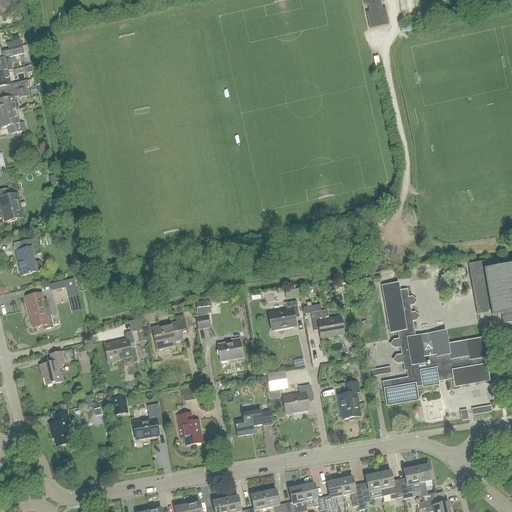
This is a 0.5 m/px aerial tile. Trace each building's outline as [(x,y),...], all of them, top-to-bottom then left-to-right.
[(0,9),(13,6),(11,0),(10,0),(0,2),(0,9)] [(364,0),(365,6),(368,5),(369,12),(366,13),(370,30),(389,26),(385,8),(382,9),(380,2),(383,1),(383,0),(364,0)] [(13,6),(0,9),(0,10),(1,17),(14,14),(13,6)] [(8,50),(22,47),(20,41),(7,44),(8,50)] [(0,52),(1,60),(0,59),(0,73),(8,72),(12,71),(10,63),(9,58),(23,55),(22,47),(0,52)] [(8,72),(0,73),(0,94),(27,88),(29,88),(29,87),(33,87),(31,81),(17,84),(11,85),(8,72)] [(29,97),(27,88),(0,94),(0,114),(17,111),(17,110),(18,109),(17,104),(15,103),(14,98),(20,97),(20,99),(29,97)] [(20,123),(17,111),(0,114),(0,121),(2,128),(8,127),(10,135),(26,131),(24,122),(20,123)] [(0,191),(0,203),(0,205),(1,205),(5,222),(23,218),(17,195),(10,196),(9,190),(0,191)] [(14,244),(21,276),(37,273),(40,272),(43,269),(42,264),(38,262),(35,263),(33,256),(36,255),(32,240),(14,244)] [(511,322),(511,266),(500,269),(498,260),(468,265),(477,313),(491,311),(492,317),(501,315),(503,324),(511,322)] [(51,292),(67,288),(68,292),(77,290),(75,280),(66,282),(66,281),(50,285),(51,292)] [(488,359),(484,339),(484,338),(448,344),(446,333),(446,332),(414,337),(406,291),(398,292),(397,284),(382,287),(390,334),(399,332),(400,340),(398,340),(405,379),(390,381),(391,389),(383,390),(386,406),(418,400),(415,386),(422,385),(422,388),(438,385),(437,382),(453,380),(454,388),(489,381),(485,359),(488,359)] [(42,294),(26,297),(33,328),(43,326),(44,330),(54,328),(49,307),(47,300),(44,301),(42,294)] [(195,303),(197,316),(211,314),(209,301),(195,303)] [(273,332),(298,328),(296,318),(299,318),(296,302),(284,304),(286,311),(270,314),(273,332)] [(339,318),(328,320),(326,311),(310,314),(313,328),(317,327),(319,340),(342,336),(339,318)] [(195,317),(195,318),(198,332),(210,329),(207,315),(195,317)] [(151,329),(155,347),(156,352),(176,348),(176,343),(182,342),(181,336),(179,331),(186,329),(184,320),(183,316),(175,318),(176,324),(151,329)] [(135,321),(139,343),(146,342),(144,330),(142,319),(135,321)] [(507,353),(511,352),(511,328),(503,330),(507,353)] [(134,348),(133,344),(131,333),(125,334),(126,341),(103,346),(107,363),(131,358),(129,349),(134,348)] [(220,363),(243,359),(239,339),(231,341),(231,343),(217,346),(220,363)] [(45,386),(63,382),(61,373),(59,374),(57,366),(63,365),(60,353),(49,355),(51,363),(40,365),(45,386)] [(356,394),(359,393),(357,382),(345,384),(346,395),(337,397),(339,408),(340,408),(342,420),(360,417),(356,394)] [(305,401),(312,400),(310,387),(289,390),(290,397),(284,398),(287,416),(307,413),(305,401)] [(182,391),(185,401),(197,399),(195,388),(182,391)] [(85,408),(93,406),(91,396),(83,398),(85,408)] [(113,416),(124,414),(123,408),(127,407),(125,398),(110,401),(113,416)] [(475,415),(494,411),(492,405),(474,409),(475,415)] [(147,408),(148,414),(149,421),(133,424),(136,442),(157,438),(156,429),(162,428),(159,406),(147,408)] [(262,428),(272,426),(270,412),(260,414),(260,410),(241,413),(243,421),(234,423),(237,438),(254,435),(253,428),(262,426),(262,428)] [(461,422),(468,420),(466,411),(460,412),(461,422)] [(55,448),(71,444),(67,426),(70,426),(67,412),(52,415),(54,423),(50,424),(55,448)] [(185,447),(202,444),(198,422),(192,423),(190,414),(176,417),(180,440),(184,439),(185,447)] [(416,469),(420,492),(422,498),(427,497),(424,484),(431,482),(428,466),(416,469)] [(406,485),(399,486),(402,498),(402,500),(412,499),(414,498),(413,493),(420,492),(416,469),(403,472),(406,485)] [(390,501),(402,498),(399,486),(393,487),(390,472),(377,475),(382,498),(389,496),(390,501)] [(374,499),(382,498),(377,475),(365,478),(368,491),(361,492),(364,504),(370,503),(371,505),(375,504),(374,499)] [(365,510),(364,504),(361,492),(355,494),(352,479),(339,481),(343,497),(350,495),(353,508),(357,507),(358,511),(365,510)] [(323,499),(326,511),(336,511),(338,511),(335,499),(343,497),(339,481),(326,484),(329,497),(323,499)] [(306,509),(313,507),(313,509),(318,508),(318,511),(326,511),(323,499),(317,500),(313,485),(301,487),(306,509)] [(306,511),(306,509),(301,487),(288,490),(291,504),(285,505),(286,511),(306,511)] [(286,511),(285,505),(279,506),(275,491),(263,494),(266,510),(273,508),(274,511),(286,511)] [(259,511),(266,510),(263,494),(250,497),(253,510),(247,511),(246,511),(259,511)] [(422,498),(423,503),(423,504),(431,502),(434,501),(433,496),(422,498)] [(246,511),(247,511),(243,511),(240,511),(237,498),(225,500),(227,511),(246,511)] [(227,511),(225,500),(212,503),(214,511),(227,511)] [(449,511),(448,504),(435,506),(434,501),(431,502),(423,504),(423,503),(418,504),(420,511),(426,509),(426,511),(449,511)]
